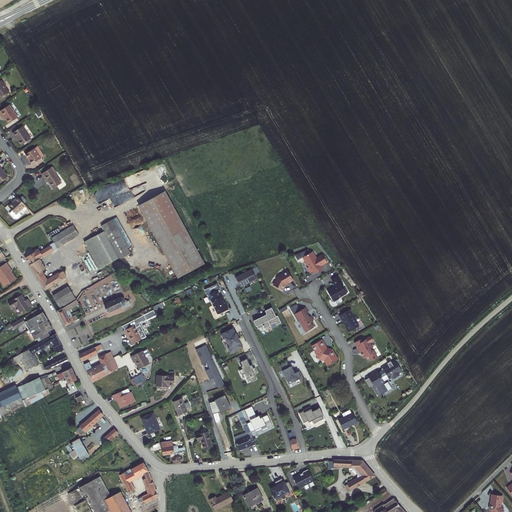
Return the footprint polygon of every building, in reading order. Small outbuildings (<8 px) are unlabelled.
[(3,81),(2,80),(0,81),(0,97),(1,98),(10,92),(6,86),(8,86),(4,81),(3,81)] [(18,118),(9,105),(0,110),(0,114),(2,118),(4,117),(9,123),(18,118)] [(30,138),(22,126),(13,133),(15,136),(16,135),(21,144),(30,138)] [(41,158),(35,148),(25,154),(28,158),(29,157),(33,164),(41,158)] [(57,175),(59,174),(53,166),(42,173),(48,181),(49,181),(54,188),(62,182),(57,175)] [(140,204),(180,277),(206,262),(166,190),(140,204)] [(109,209),(129,200),(127,195),(124,196),(123,193),(105,201),(109,209)] [(25,205),(25,204),(17,196),(14,199),(15,199),(8,205),(12,209),(9,212),(13,216),(15,217),(16,217),(18,216),(23,211),(21,209),(25,205)] [(104,231),(91,239),(105,265),(119,258),(119,259),(130,253),(127,248),(135,244),(119,216),(101,226),(104,231)] [(62,238),(77,230),(74,225),(59,234),(62,238)] [(80,235),(77,230),(62,238),(59,234),(56,235),(58,239),(54,241),(54,242),(41,250),(44,255),(80,235)] [(91,239),(84,242),(99,269),(105,265),(91,239)] [(313,251),(302,258),(308,268),(307,269),(310,273),(313,272),(315,274),(324,269),(322,266),(328,263),(322,254),(316,258),(313,251)] [(46,268),(37,252),(33,254),(26,258),(41,284),(44,288),(65,276),(62,271),(47,280),(41,271),(46,268)] [(7,263),(0,267),(0,279),(4,287),(16,279),(12,272),(13,271),(7,263)] [(339,263),(336,265),(353,288),(356,287),(357,286),(342,266),(343,266),(341,263),(340,264),(339,263)] [(114,266),(99,274),(101,277),(116,269),(114,266)] [(251,270),(235,278),(240,288),(257,280),(251,270)] [(278,277),(273,285),(283,291),(287,285),(294,281),(288,270),(280,275),(280,276),(278,277)] [(327,286),(333,283),(331,279),(338,276),(336,271),(323,277),(327,286)] [(339,276),(331,281),(335,286),(327,291),(334,303),(347,294),(339,276)] [(67,303),(75,298),(67,285),(52,294),(60,307),(67,303)] [(219,293),(216,286),(208,290),(210,295),(213,301),(212,302),(218,315),(229,310),(222,293),(219,293)] [(25,300),(21,294),(8,302),(12,308),(17,305),(20,312),(31,305),(27,299),(25,300)] [(119,296),(104,303),(107,311),(116,307),(122,304),(123,307),(127,305),(125,302),(123,298),(122,296),(121,296),(119,296)] [(77,303),(75,298),(67,303),(69,307),(77,303)] [(60,317),(68,312),(67,309),(69,307),(67,303),(60,307),(56,309),(59,314),(60,317)] [(297,304),(290,309),(294,315),(306,333),(310,331),(314,328),(311,323),(314,321),(311,317),(308,318),(307,316),(309,314),(306,308),(301,311),(297,304)] [(267,316),(253,322),(256,327),(257,327),(258,329),(259,329),(261,332),(265,330),(266,333),(273,330),(272,329),(278,326),(277,325),(281,323),(278,316),(276,317),(272,308),(264,312),(267,316)] [(350,310),(339,316),(348,333),(359,326),(350,310)] [(44,314),(43,312),(25,323),(29,329),(47,319),(44,314)] [(68,312),(60,317),(63,322),(64,324),(73,320),(68,312)] [(25,322),(22,318),(12,324),(14,328),(25,322)] [(35,339),(37,338),(39,342),(50,335),(48,332),(53,328),(50,324),(47,319),(29,329),(35,339)] [(128,337),(129,336),(130,336),(132,339),(134,343),(142,339),(135,325),(124,330),(128,337)] [(13,363),(15,367),(19,365),(25,374),(34,369),(28,358),(54,343),(54,345),(56,344),(59,352),(64,350),(56,333),(3,364),(5,368),(13,363)] [(236,333),(225,338),(228,345),(227,346),(229,348),(228,349),(231,354),(243,348),(236,333)] [(363,339),(356,343),(360,349),(359,349),(362,353),(364,356),(366,358),(370,356),(371,358),(377,355),(371,346),(372,345),(370,341),(373,339),(371,337),(364,341),(363,339)] [(322,339),(310,347),(318,360),(324,361),(327,367),(339,359),(333,349),(327,348),(322,339)] [(103,349),(101,345),(81,355),(83,360),(100,351),(100,350),(103,349)] [(150,364),(143,351),(132,357),(135,363),(137,362),(140,369),(150,364)] [(41,372),(68,359),(66,354),(39,367),(41,372)] [(94,381),(114,370),(109,360),(106,354),(100,357),(102,363),(93,367),(90,361),(85,363),(89,372),(92,378),(94,381)] [(119,368),(114,357),(109,360),(114,370),(119,368)] [(247,359),(240,362),(242,367),(241,368),(247,379),(249,378),(251,382),(257,379),(254,374),(257,373),(255,368),(253,369),(252,365),(250,367),(247,359)] [(401,365),(397,359),(392,363),(391,361),(388,363),(389,365),(382,369),(383,370),(366,381),(370,388),(372,387),(379,397),(393,388),(388,381),(385,384),(384,382),(392,377),(394,379),(400,375),(398,373),(403,370),(400,366),(401,365)] [(287,362),(279,366),(288,385),(304,378),(300,371),(295,374),(292,367),(289,367),(287,362)] [(21,376),(25,374),(19,365),(15,367),(21,376)] [(58,376),(60,380),(75,372),(73,368),(72,366),(59,373),(60,375),(58,376)] [(64,385),(74,380),(78,378),(76,375),(75,372),(60,380),(62,384),(63,383),(64,385)] [(14,377),(12,373),(0,380),(2,384),(14,377)] [(133,379),(136,385),(142,383),(145,381),(142,374),(133,379)] [(174,376),(156,374),(154,389),(169,390),(169,387),(173,387),(174,376)] [(51,393),(48,388),(47,389),(41,377),(21,387),(28,399),(31,397),(33,402),(51,393)] [(56,390),(53,383),(51,380),(46,383),(50,389),(52,389),(53,391),(56,390)] [(28,399),(21,387),(0,398),(0,409),(1,413),(5,412),(6,413),(28,401),(30,404),(33,402),(31,397),(28,399)] [(124,396),(122,391),(112,396),(114,400),(116,399),(120,409),(136,402),(132,392),(124,396)] [(230,409),(226,398),(209,403),(214,415),(230,409)] [(188,412),(182,399),(173,403),(178,416),(188,412)] [(252,406),(245,409),(255,431),(262,429),(261,426),(266,424),(265,422),(269,420),(267,415),(260,418),(259,415),(256,416),(252,406)] [(310,407),(303,410),(308,420),(312,419),(314,423),(323,418),(321,414),(322,414),(319,407),(312,410),(310,407)] [(105,415),(100,409),(80,427),(83,431),(86,428),(88,430),(105,415)] [(160,430),(153,413),(140,419),(148,436),(160,430)] [(344,417),(339,420),(344,430),(349,428),(348,427),(357,422),(352,413),(351,413),(344,417)] [(235,436),(238,443),(254,439),(244,416),(240,418),(246,432),(235,436)] [(113,424),(108,419),(104,422),(109,428),(113,424)] [(293,426),(290,427),(292,432),(288,433),(292,449),(299,448),(293,426)] [(108,443),(120,433),(115,428),(104,438),(108,443)] [(212,445),(208,430),(196,433),(198,439),(202,438),(205,447),(212,445)] [(84,436),(75,441),(84,459),(94,454),(84,436)] [(187,448),(186,444),(180,446),(178,439),(173,441),(172,438),(161,441),(166,454),(187,448)] [(254,439),(238,443),(240,449),(252,445),(252,444),(255,443),(254,439)] [(353,470),(356,474),(357,474),(357,478),(357,479),(345,486),(348,491),(375,476),(363,462),(361,461),(346,460),(334,459),(334,461),(329,461),(329,469),(334,467),(334,465),(349,466),(349,468),(353,469),(353,470)] [(143,460),(126,469),(124,471),(119,473),(138,506),(142,504),(144,507),(160,499),(157,488),(150,473),(145,476),(143,477),(150,490),(139,496),(130,479),(143,471),(148,468),(143,460)] [(299,489),(314,481),(308,470),(293,478),(299,489)] [(80,511),(111,511),(104,498),(111,494),(101,475),(69,492),(80,511)] [(276,484),(269,488),(275,501),(285,495),(284,494),(289,491),(292,490),(288,481),(285,483),(284,480),(283,481),(281,478),(275,482),(276,484)] [(243,495),(249,506),(263,499),(257,488),(243,495)] [(121,489),(111,494),(104,498),(111,511),(132,511),(133,511),(121,489)] [(215,510),(233,500),(229,492),(216,499),(215,496),(209,499),(215,510)] [(503,496),(491,494),(489,510),(490,511),(503,511),(505,511),(502,507),(503,496)] [(392,511),(395,510),(396,511),(404,511),(394,498),(383,506),(385,509),(379,511),(392,511)]
